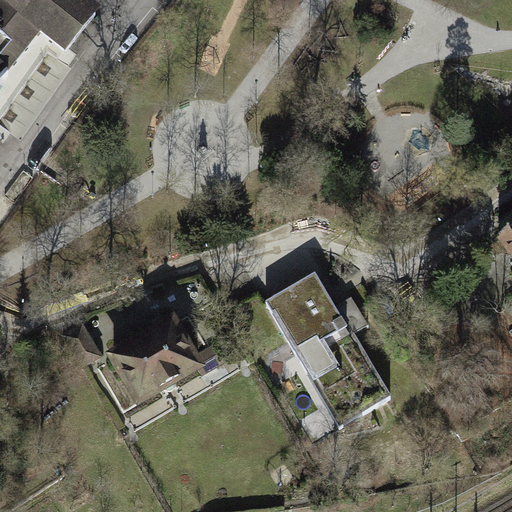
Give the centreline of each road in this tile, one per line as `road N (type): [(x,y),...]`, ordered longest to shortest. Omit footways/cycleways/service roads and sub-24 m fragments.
road 1 (residential): [(0,302),(33,313),(327,221),(430,238),(511,177)]
road 2 (residential): [(153,0),(0,202)]
